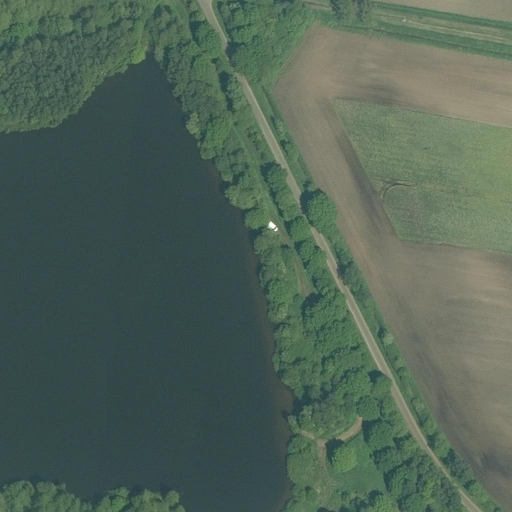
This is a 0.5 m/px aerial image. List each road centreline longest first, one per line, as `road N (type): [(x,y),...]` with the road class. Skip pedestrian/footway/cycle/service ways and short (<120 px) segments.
road 1 (unclassified): [(201,2),(418,443),(472,511)]
road 2 (track): [(165,0),(361,392),(385,379)]
road 3 (track): [(511,36),(294,0)]
road 4 (track): [(361,392),(356,427),(323,451),(326,495),(315,511)]
